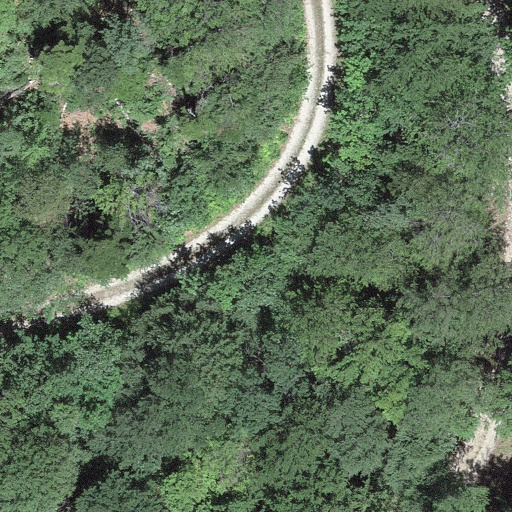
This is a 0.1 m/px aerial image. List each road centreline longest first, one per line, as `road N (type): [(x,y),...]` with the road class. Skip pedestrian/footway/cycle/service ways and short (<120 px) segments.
road 1 (track): [(0,323),(140,282),(251,215),(303,141),(320,74),(317,0)]
road 2 (track): [(511,297),(478,454),(443,511)]
